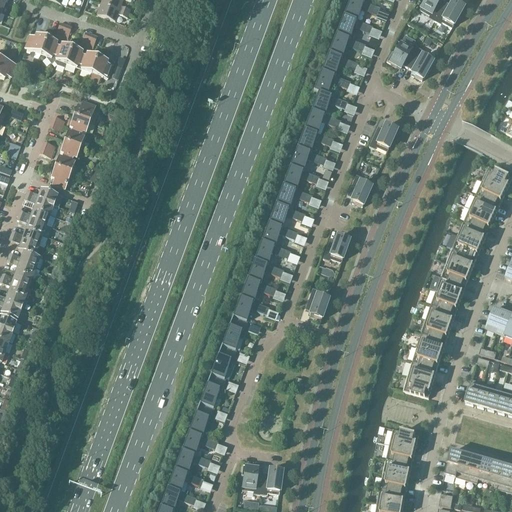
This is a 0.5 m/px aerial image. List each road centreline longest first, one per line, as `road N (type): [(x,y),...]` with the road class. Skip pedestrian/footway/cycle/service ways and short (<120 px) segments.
road 1 (primary): [(112,511),(303,0)]
road 2 (primary): [(265,0),(77,511)]
road 3 (unclassified): [(432,120),(342,340),(302,511)]
road 4 (unclassified): [(316,511),(374,282),(444,124)]
road 5 (residential): [(282,324),(369,88)]
road 6 (residential): [(420,511),(444,405),(486,284)]
road 7 (residential): [(0,243),(46,113),(0,97)]
road 8 (residential): [(236,452),(230,429),(258,357),(282,324)]
road 9 (unclassified): [(500,0),(432,120)]
road 10 (unclassified): [(444,124),(511,6)]
